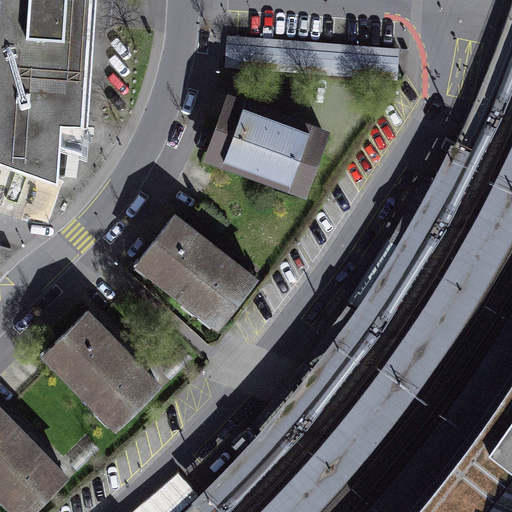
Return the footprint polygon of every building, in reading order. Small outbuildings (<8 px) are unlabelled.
[(0,0),(0,158),(64,182),(65,121),(87,121),(96,12),(97,0),(0,0)] [(399,71),(400,46),(227,37),(226,62),(399,71)] [(231,101),(212,152),(304,184),(322,134),(270,115),(231,101)] [(511,156),(499,182),(476,227),(468,243),(452,271),(422,317),(395,356),(366,395),(329,440),(308,465),(285,490),(261,511),(315,511),(322,505),(365,456),(398,415),(428,375),(457,332),(485,285),(510,243),(511,238),(511,156)] [(174,217),(139,261),(219,322),(253,278),(207,243),(174,217)] [(115,343),(87,314),(49,351),(118,421),(156,384),(115,343)] [(419,511),(424,507),(449,477),(477,439),(511,389),(511,318),(493,350),(436,432),(419,451),(414,456),(393,482),(368,511),(419,511)] [(511,511),(511,389),(510,392),(450,477),(419,511),(511,511)] [(24,434),(0,409),(0,491),(20,511),(26,511),(64,475),(24,434)] [(240,451),(249,442),(239,433),(230,442),(240,451)]
